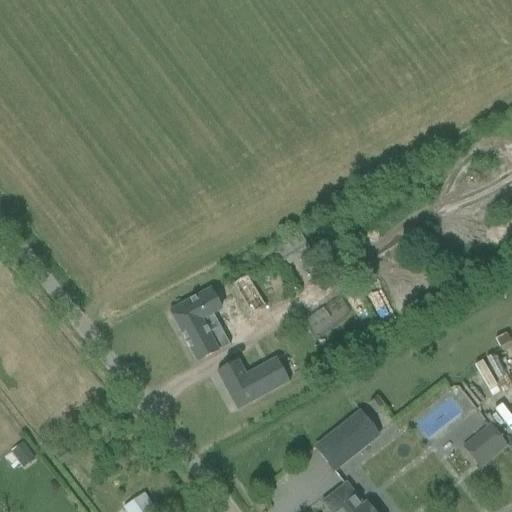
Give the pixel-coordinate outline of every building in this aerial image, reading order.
[(271,248),(283,269),(312,253),(301,232),(271,248)] [(248,279),(235,286),(253,317),(266,309),(248,279)] [(210,293),(171,315),(199,367),(219,356),(221,360),(233,353),(215,319),(222,315),(210,293)] [(323,310),(302,324),(310,334),(330,321),(323,310)] [(238,362),(216,373),(237,412),(289,384),(288,382),(286,383),(275,363),(277,362),(276,360),(246,376),(238,362)] [(360,415),(316,450),(333,472),(378,436),(360,415)] [(462,448),(480,470),(507,448),(502,441),(490,426),(473,440),(462,448)] [(60,447),(51,454),(61,466),(69,460),(60,447)] [(370,511),(367,507),(363,509),(346,487),(324,505),(329,511),(370,511)] [(125,510),(126,511),(155,511),(145,496),(125,510)]
